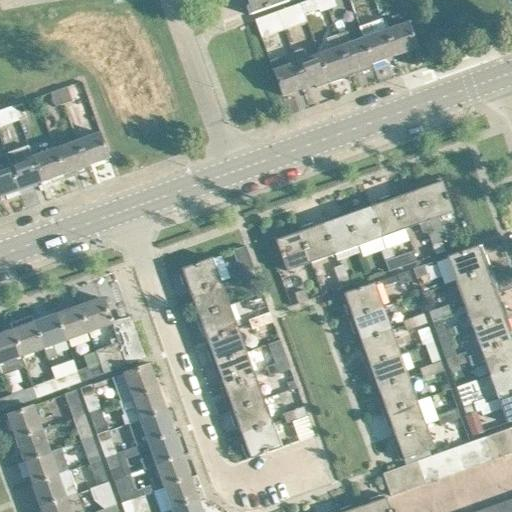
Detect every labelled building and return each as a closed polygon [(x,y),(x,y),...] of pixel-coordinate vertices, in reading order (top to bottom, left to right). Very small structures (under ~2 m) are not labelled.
[(246,0),(251,14),(248,15),(248,17),(288,2),(287,0),(246,0)] [(327,11),(323,0),(314,0),(319,14),(327,11)] [(335,8),(332,0),(323,0),(327,11),(335,8)] [(306,24),(299,5),(277,13),(284,32),(306,24)] [(284,32),(277,13),(255,21),(261,40),(284,32)] [(394,56),(385,31),(381,20),(359,28),(363,39),(372,64),(394,56)] [(417,48),(408,23),(385,31),(394,56),(417,48)] [(447,38),(444,30),(443,28),(433,32),(437,41),(447,38)] [(373,69),(372,64),(363,39),(351,43),(347,32),(336,36),(351,77),(373,69)] [(351,77),(336,36),(326,39),(330,51),(318,55),(328,85),(351,77)] [(328,85),(318,55),(305,60),(302,50),(292,53),(304,88),(314,85),(316,89),(328,85)] [(304,88),(292,53),(269,61),(281,97),(304,88)] [(71,102),(66,88),(58,91),(63,105),(71,102)] [(63,105),(58,91),(36,99),(40,112),(63,105)] [(26,118),(21,104),(13,107),(18,121),(26,118)] [(0,127),(18,121),(13,107),(0,111),(0,127)] [(109,159),(99,134),(76,142),(84,168),(109,159)] [(62,176),(53,150),(49,139),(27,147),(40,184),(62,176)] [(84,168),(76,142),(53,150),(62,176),(84,168)] [(40,184),(27,147),(5,155),(17,192),(40,184)] [(17,192),(5,155),(0,156),(0,198),(4,197),(6,201),(19,197),(17,192)] [(452,213),(439,178),(424,184),(425,188),(416,191),(432,235),(427,237),(431,247),(441,243),(446,241),(437,218),(452,213)] [(432,235),(416,191),(407,194),(406,190),(392,196),(404,230),(417,225),(421,235),(427,237),(432,235)] [(404,230),(392,196),(377,201),(378,205),(369,208),(380,239),(404,230)] [(380,239),(369,208),(360,211),(359,207),(344,212),(357,247),(380,239)] [(357,247),(344,212),(329,218),(330,221),(321,225),(332,256),(357,247)] [(332,256),(321,225),(313,228),(312,224),(297,229),(309,264),(332,256)] [(309,264),(297,229),(283,234),(284,238),(275,241),(286,272),(309,264)] [(444,253),(441,243),(431,247),(434,257),(444,253)] [(490,270),(485,254),(481,255),(478,247),(448,258),(456,282),(490,270)] [(248,258),(244,248),(233,252),(237,262),(248,258)] [(394,259),(390,249),(380,253),(384,263),(394,259)] [(388,273),(416,263),(412,253),(394,259),(384,263),(388,273)] [(220,283),(212,259),(177,271),(183,287),(187,285),(190,294),(220,283)] [(427,276),(423,266),(412,270),(416,280),(427,276)] [(255,277),(252,267),(241,271),(245,281),(255,277)] [(343,267),(337,269),(333,270),(337,280),(346,277),(343,267)] [(491,285),(495,284),(490,270),(456,282),(464,305),(495,294),(491,285)] [(245,281),(241,271),(231,274),(234,284),(245,281)] [(407,271),(396,275),(400,285),(410,282),(407,271)] [(350,286),(346,277),(337,280),(340,290),(350,286)] [(229,307),(220,283),(190,294),(193,303),(189,304),(194,319),(229,307)] [(374,284),(344,295),(347,304),(344,306),(349,321),(383,308),(374,284)] [(294,296),(298,305),(307,302),(304,292),(294,296)] [(507,316),(501,301),(498,303),(495,294),(464,305),(473,329),(507,316)] [(109,318),(102,299),(79,308),(88,333),(111,325),(110,321),(112,321),(111,317),(109,318)] [(452,315),(450,310),(448,305),(438,309),(441,318),(452,315)] [(237,330),(229,307),(194,319),(200,334),(203,333),(206,341),(237,330)] [(88,333),(79,308),(57,316),(66,341),(88,333)] [(392,332),(383,308),(349,321),(355,336),(358,334),(361,342),(392,332)] [(441,318),(438,309),(428,312),(431,322),(441,318)] [(272,324),(269,314),(258,318),(261,327),(272,324)] [(425,324),(422,314),(412,318),(415,327),(425,324)] [(66,341),(57,316),(34,324),(46,356),(47,360),(59,356),(55,345),(66,341)] [(511,331),(507,316),(473,329),(481,352),(511,341),(508,332),(511,331)] [(261,327),(258,318),(248,322),(251,331),(261,327)] [(415,327),(412,318),(401,322),(405,331),(415,327)] [(147,358),(134,324),(134,323),(113,330),(116,339),(110,341),(112,346),(95,351),(99,364),(103,375),(147,358)] [(46,356),(34,324),(11,332),(23,365),(46,356)] [(456,326),(435,333),(438,341),(458,334),(456,326)] [(419,328),(399,333),(402,343),(422,338),(419,328)] [(245,354),(237,330),(206,341),(209,350),(205,351),(211,366),(245,354)] [(24,368),(23,365),(11,332),(0,336),(0,371),(2,376),(24,368)] [(400,355),(392,332),(361,342),(364,352),(361,353),(366,367),(400,355)] [(481,352),(467,357),(469,362),(472,369),(485,364),(490,376),(511,367),(511,342),(511,341),(481,352)] [(289,371),(279,342),(267,346),(275,366),(278,375),(289,371)] [(459,366),(469,362),(467,357),(466,352),(456,356),(459,366)] [(254,377),(245,354),(211,366),(216,381),(220,380),(223,388),(254,377)] [(409,379),(400,355),(366,367),(372,382),(375,381),(378,390),(409,379)] [(459,366),(456,356),(445,360),(449,369),(459,366)] [(442,371),(439,362),(429,366),(432,375),(442,371)] [(81,383),(103,375),(99,364),(77,372),(81,383)] [(148,366),(124,375),(112,379),(121,401),(157,389),(148,366)] [(278,375),(275,366),(266,369),(268,378),(278,375)] [(432,375),(429,366),(418,369),(421,379),(432,375)] [(511,367),(490,376),(498,399),(511,394),(511,367)] [(58,391),(81,383),(77,372),(54,380),(58,391)] [(262,401),(254,377),(223,388),(226,397),(222,399),(228,413),(262,401)] [(417,403),(409,379),(378,390),(381,398),(377,399),(383,415),(417,403)] [(58,391),(54,380),(32,389),(35,399),(58,391)] [(100,408),(92,385),(81,389),(89,413),(100,408)] [(13,407),(35,399),(32,389),(9,397),(13,407)] [(165,411),(157,389),(121,401),(129,424),(165,411)] [(75,391),(65,395),(72,417),(83,413),(75,391)] [(511,421),(511,394),(498,399),(484,404),(482,400),(472,404),(475,413),(481,411),(483,418),(502,411),(507,423),(511,421)] [(0,411),(13,407),(9,397),(0,400),(0,411)] [(271,424),(268,417),(262,401),(228,413),(233,428),(236,426),(240,436),(271,424)] [(425,426),(422,417),(417,403),(383,415),(388,430),(391,429),(395,437),(425,426)] [(475,413),(472,404),(461,407),(465,417),(475,413)] [(41,430),(36,417),(33,407),(8,416),(16,438),(41,430)] [(306,417),(302,407),(292,411),(295,420),(306,417)] [(108,431),(103,417),(100,408),(89,413),(97,435),(108,431)] [(459,419),(458,417),(456,409),(445,413),(447,417),(449,422),(459,419)] [(173,434),(167,417),(165,411),(129,424),(137,447),(148,443),(173,434)] [(295,420),(292,411),(282,415),(285,424),(295,420)] [(91,437),(84,417),(83,413),(72,417),(81,441),(91,437)] [(449,422),(447,417),(445,413),(435,417),(438,426),(449,422)] [(279,449),(271,424),(240,436),(243,445),(239,446),(245,461),(279,449)] [(434,450),(425,426),(395,437),(398,446),(394,447),(400,462),(434,450)] [(49,452),(41,430),(16,438),(24,461),(49,452)] [(511,453),(511,440),(508,430),(497,434),(505,456),(511,453)] [(116,454),(111,440),(108,431),(97,435),(106,458),(116,454)] [(181,456),(173,434),(148,443),(152,454),(141,458),(145,470),(156,466),(181,456)] [(505,456),(497,434),(485,438),(494,460),(505,456)] [(100,460),(91,437),(81,441),(89,464),(100,460)] [(494,460),(485,438),(474,442),(482,464),(494,460)] [(482,464),(474,442),(463,446),(471,469),(482,464)] [(471,469),(463,446),(451,450),(459,473),(471,469)] [(60,448),(49,452),(24,461),(32,484),(68,471),(60,448)] [(459,473),(451,450),(440,454),(448,477),(459,473)] [(124,477),(116,454),(106,458),(114,480),(124,477)] [(448,477),(440,454),(429,458),(437,481),(448,477)] [(189,479),(181,456),(156,466),(165,488),(189,479)] [(437,481),(429,458),(417,462),(425,485),(437,481)] [(108,483),(100,460),(89,464),(97,486),(108,483)] [(425,485),(417,462),(406,466),(414,489),(425,485)] [(414,489),(406,466),(395,470),(403,493),(414,489)] [(403,493),(395,470),(383,474),(391,497),(403,493)] [(77,494),(68,471),(32,484),(41,507),(77,494)] [(132,499),(124,477),(114,480),(122,502),(132,499)] [(198,502),(189,479),(165,488),(173,511),(198,502)] [(116,505),(111,492),(108,483),(97,486),(106,509),(116,505)] [(82,511),(77,494),(41,507),(42,511),(82,511)] [(390,511),(384,495),(369,501),(370,504),(361,507),(362,511),(390,511)] [(137,511),(132,499),(122,502),(124,511),(137,511)] [(511,511),(511,510),(509,501),(497,505),(499,511),(511,511)] [(201,511),(200,508),(198,502),(173,511),(169,511),(201,511)]
